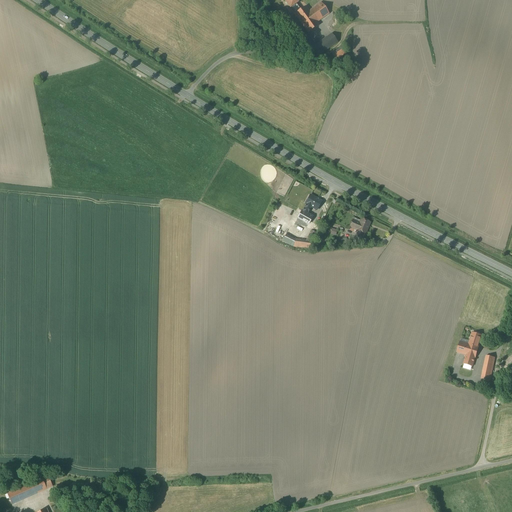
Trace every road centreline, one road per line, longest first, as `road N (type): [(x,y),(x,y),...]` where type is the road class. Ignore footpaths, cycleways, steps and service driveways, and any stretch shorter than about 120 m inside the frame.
road 1 (tertiary): [(511,273),(232,125),(35,0)]
road 2 (unclassified): [(511,460),(285,511)]
